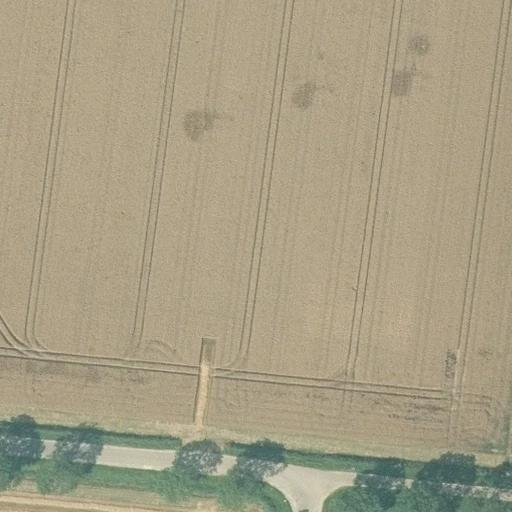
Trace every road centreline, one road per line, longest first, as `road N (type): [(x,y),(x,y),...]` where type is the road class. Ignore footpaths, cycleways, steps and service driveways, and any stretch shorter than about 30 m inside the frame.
road 1 (unclassified): [(311,478),(0,446)]
road 2 (unclassified): [(511,496),(311,478)]
